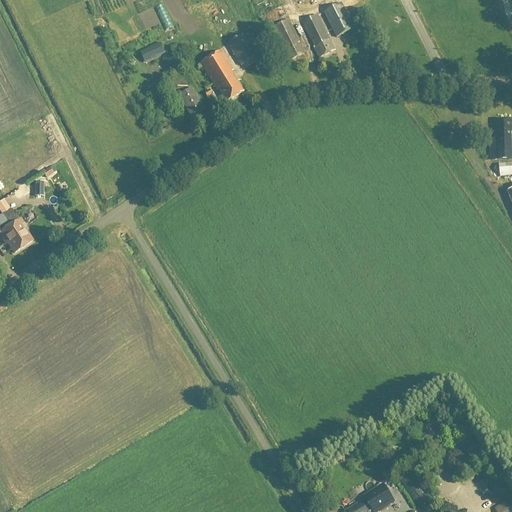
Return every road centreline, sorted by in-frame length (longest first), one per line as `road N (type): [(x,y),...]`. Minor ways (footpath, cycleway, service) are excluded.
road 1 (unclassified): [(119,214),(283,106),(310,97),(511,86)]
road 2 (unclassified): [(300,511),(119,214)]
road 3 (unclassified): [(0,293),(119,214)]
